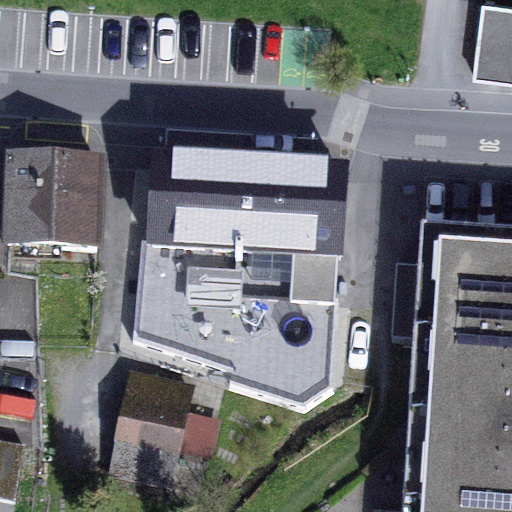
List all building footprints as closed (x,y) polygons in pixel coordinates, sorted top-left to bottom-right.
[(511,8),(484,5),(474,79),(511,83),(511,8)] [(14,166),(10,248),(96,252),(100,170),(14,166)] [(337,306),(334,306),(340,214),(342,182),(161,170),(159,199),(156,249),(145,248),(136,344),(232,379),(233,391),(304,410),(331,392),(337,306)] [(511,511),(511,240),(422,235),(419,272),(397,270),(392,344),(414,346),(408,437),(403,511),(511,511)] [(170,491),(191,392),(133,379),(112,479),(170,491)] [(210,424),(196,421),(191,446),(205,449),(210,424)] [(0,445),(0,503),(16,506),(26,450),(0,445)]
